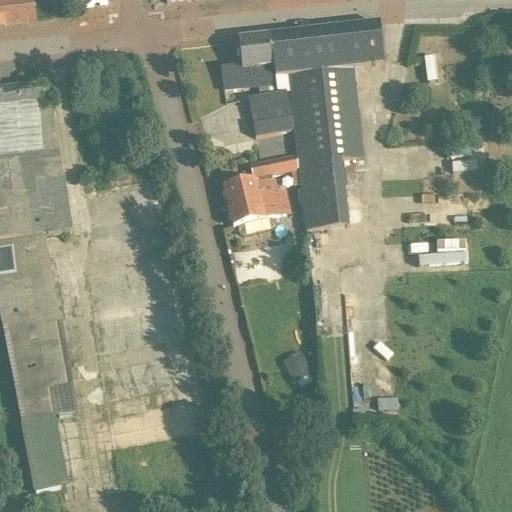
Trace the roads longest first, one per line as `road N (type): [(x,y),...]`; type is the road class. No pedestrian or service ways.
road 1 (residential): [(143,34),(272,511)]
road 2 (residential): [(143,34),(376,7),(511,6)]
road 3 (residential): [(0,51),(143,34)]
